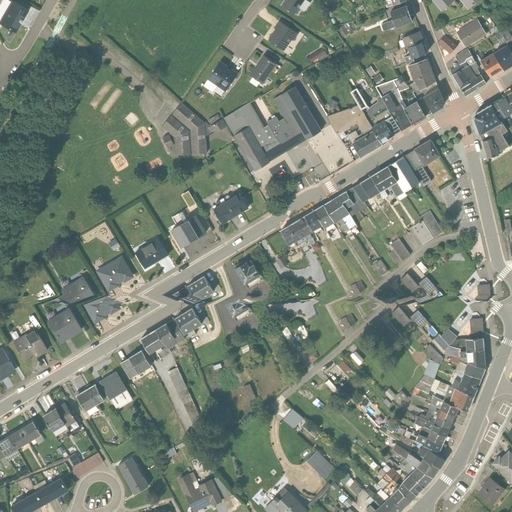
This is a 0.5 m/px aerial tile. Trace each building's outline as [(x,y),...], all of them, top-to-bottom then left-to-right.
[(33,0),(28,10),(45,20),(49,13),(51,14),(54,6),(53,5),(56,0),(33,0)] [(338,0),(307,0),(327,16),(338,0)] [(390,3),(388,0),(370,0),(374,9),(390,3)] [(460,32),(477,19),(460,0),(446,0),(440,5),(441,7),(451,21),(460,32)] [(495,14),(509,0),(498,0),(490,9),(495,14)] [(432,5),(419,15),(435,35),(451,21),(441,7),(436,10),(432,5)] [(271,32),(284,40),(298,20),(277,6),(272,13),(279,19),(271,32)] [(400,25),(393,6),(378,12),(385,30),(400,25)] [(21,23),(8,45),(26,56),(40,34),(21,23)] [(385,46),(388,53),(405,48),(398,30),(381,37),(385,46)] [(388,53),(385,46),(373,50),(376,58),(388,53)] [(450,58),(458,73),(479,61),(470,46),(450,58)] [(267,55),(259,66),(274,75),(285,58),(269,47),(265,53),(267,55)] [(345,55),(341,50),(331,57),(335,62),(345,55)] [(404,85),(420,79),(412,57),(394,64),(398,75),(400,74),(404,85)] [(450,72),(438,61),(430,69),(443,80),(450,72)] [(511,66),(500,73),(511,89),(511,88),(511,66)] [(487,81),(497,98),(511,89),(500,73),(487,81)] [(316,74),(301,82),(305,88),(319,80),(316,74)] [(473,89),(483,106),(497,98),(487,81),(473,89)] [(253,82),(239,102),(252,110),(265,90),(253,82)] [(428,110),(419,86),(399,94),(408,117),(428,110)] [(209,87),(197,106),(215,118),(227,100),(209,87)] [(445,102),(453,116),(470,105),(462,93),(445,102)] [(470,105),(453,116),(458,124),(479,111),(473,103),(470,105)] [(252,153),(239,130),(213,145),(243,200),(312,160),(285,115),(263,127),(274,147),(268,150),(265,145),(252,153)] [(415,125),(424,141),(434,136),(436,133),(429,116),(415,125)] [(511,132),(505,121),(499,125),(506,139),(511,136),(511,132)] [(408,129),(417,145),(424,141),(415,125),(408,129)] [(484,134),(493,149),(508,141),(506,139),(499,125),(484,134)] [(395,137),(404,152),(417,145),(408,129),(395,137)] [(170,130),(147,153),(162,166),(163,184),(195,183),(195,155),(170,130)] [(318,145),(328,164),(347,152),(354,165),(365,159),(363,156),(350,133),(318,145)] [(466,149),(472,164),(480,160),(494,152),(493,149),(484,134),(468,143),(466,149)] [(384,145),(393,159),(404,152),(395,137),(384,145)] [(384,165),(393,159),(384,145),(363,156),(365,159),(372,172),(384,165)] [(494,152),(480,160),(494,182),(503,176),(495,164),(499,162),(494,152)] [(342,172),(351,167),(346,159),(338,165),(342,172)] [(363,180),(374,174),(372,172),(365,159),(354,165),(363,180)] [(342,172),(351,187),(363,180),(354,165),(351,167),(342,172)] [(485,169),(476,172),(480,189),(491,186),(489,176),(485,169)] [(433,186),(423,170),(395,186),(411,214),(414,218),(423,213),(414,197),(433,186)] [(411,214),(395,186),(380,196),(389,212),(396,223),(411,214)] [(380,196),(362,206),(372,222),(389,212),(380,196)] [(362,206),(344,218),(354,232),(372,222),(362,206)] [(344,218),(337,221),(345,235),(337,239),(340,244),(342,247),(358,237),(354,232),(344,218)] [(337,221),(327,227),(337,246),(340,244),(337,239),(345,235),(337,221)] [(228,222),(215,230),(225,246),(238,239),(228,222)] [(327,227),(314,235),(325,253),(337,246),(327,227)] [(225,246),(215,230),(201,238),(211,255),(225,246)] [(314,235),(304,241),(313,257),(314,260),(325,253),(314,235)] [(304,241),(295,247),(303,262),(313,257),(304,241)] [(412,256),(378,278),(383,287),(379,289),(385,299),(411,283),(409,280),(434,265),(421,244),(409,251),(412,256)] [(194,266),(183,247),(154,265),(165,283),(194,266)] [(295,247),(287,251),(296,270),(300,276),(304,275),(302,269),(299,264),(303,262),(295,247)] [(287,251),(278,257),(286,272),(288,275),(296,270),(287,251)] [(278,257),(270,261),(278,277),(286,272),(278,257)] [(376,306),(352,268),(342,274),(366,312),(376,306)] [(156,286),(146,269),(121,283),(131,301),(156,286)] [(511,291),(511,278),(508,274),(503,280),(507,298),(511,291)] [(121,308),(108,287),(82,301),(95,324),(121,308)] [(249,308),(240,291),(222,301),(233,318),(249,308)] [(401,306),(394,312),(406,325),(413,319),(401,306)] [(83,330),(70,308),(47,321),(61,343),(83,330)] [(202,324),(192,308),(175,318),(185,335),(202,324)] [(471,339),(483,338),(482,319),(470,320),(471,339)] [(176,338),(167,323),(156,330),(165,345),(176,338)] [(284,329),(295,348),(301,344),(290,325),(284,329)] [(437,342),(447,350),(458,335),(448,327),(437,342)] [(48,351),(35,329),(13,341),(24,360),(36,352),(38,356),(48,351)] [(165,345),(156,330),(141,338),(149,354),(165,345)] [(466,351),(484,350),(483,338),(471,339),(465,339),(466,351)] [(0,379),(16,371),(2,348),(0,349),(0,379)] [(468,363),(485,369),(485,367),(484,350),(466,351),(468,363)] [(151,368),(141,352),(120,364),(129,380),(151,368)] [(360,364),(364,361),(358,352),(354,354),(360,364)] [(463,373),(481,379),(485,369),(468,363),(463,373)] [(175,368),(167,372),(196,431),(204,427),(175,368)] [(127,389),(117,371),(99,381),(110,399),(111,399),(127,389)] [(457,389),(474,396),(481,379),(463,373),(457,389)] [(95,384),(86,389),(95,405),(104,400),(95,384)] [(449,404),(467,412),(474,396),(457,389),(455,388),(449,404)] [(86,389),(77,394),(86,410),(95,405),(86,389)] [(127,389),(111,399),(118,410),(133,401),(127,389)] [(440,409),(456,416),(459,408),(449,404),(443,401),(440,409)] [(76,421),(66,402),(57,407),(66,423),(67,426),(76,421)] [(66,423),(57,407),(43,415),(53,431),(66,423)] [(436,417),(452,424),(456,416),(440,409),(436,417)] [(302,420),(291,410),(283,419),(294,428),(302,420)] [(433,424),(449,431),(452,424),(436,417),(433,424)] [(28,442),(40,435),(32,421),(19,429),(28,442)] [(430,430),(446,437),(449,431),(433,424),(430,430)] [(28,442),(19,429),(9,436),(16,449),(28,442)] [(427,437),(443,445),(446,437),(430,430),(427,437)] [(16,449),(9,436),(0,440),(0,445),(5,455),(16,449)] [(424,445),(439,452),(443,445),(427,437),(424,445)] [(423,459),(439,469),(445,460),(428,449),(423,459)] [(333,472),(315,451),(305,460),(323,480),(333,472)] [(511,454),(508,451),(501,458),(500,456),(491,464),(496,470),(511,485),(511,454)] [(104,463),(99,453),(72,469),(78,479),(104,463)] [(79,453),(72,456),(75,464),(82,461),(79,453)] [(148,485),(132,457),(117,465),(135,494),(148,485)] [(417,467),(433,478),(439,469),(423,459),(417,467)] [(425,487),(433,478),(417,467),(410,474),(425,487)] [(394,468),(389,473),(397,481),(402,477),(394,468)] [(198,511),(233,497),(218,477),(199,486),(194,474),(178,481),(190,511),(198,511)] [(416,495),(425,487),(410,474),(402,483),(416,495)] [(505,490),(490,477),(476,493),(492,507),(505,490)] [(30,511),(68,491),(60,478),(13,505),(16,511),(30,511)] [(396,489),(409,502),(416,495),(402,483),(396,489)] [(402,509),(409,502),(396,489),(389,497),(402,509)] [(305,511),(287,492),(273,505),(279,511),(305,511)] [(380,507),(385,511),(399,511),(402,509),(389,497),(380,507)]
